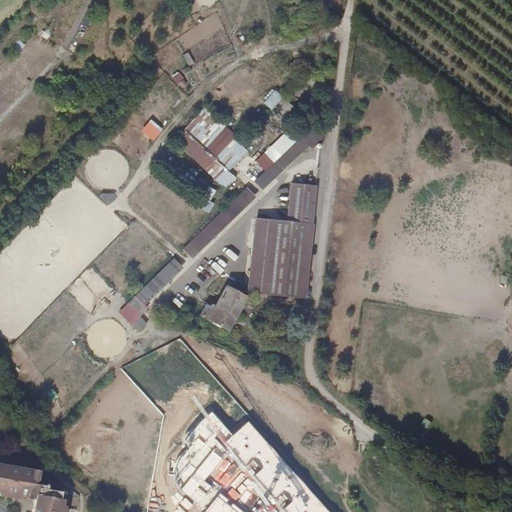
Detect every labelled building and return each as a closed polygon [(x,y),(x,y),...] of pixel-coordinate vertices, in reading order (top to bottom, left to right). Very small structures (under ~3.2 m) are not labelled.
[(284,117),(292,108),(275,91),(266,100),(284,117)] [(186,147),(215,175),(225,165),(216,156),(228,144),(234,139),(213,119),(186,147)] [(255,182),(261,188),(305,145),(316,134),(310,128),(255,182)] [(316,134),(305,145),(309,149),(320,138),(316,134)] [(216,156),(225,165),(236,153),(228,144),(216,156)] [(291,187),(286,223),(312,226),(316,189),(291,187)] [(253,196),(247,190),(185,250),(191,257),(253,196)] [(257,220),(250,295),(258,296),(267,221),(257,220)] [(286,223),(267,221),(258,296),(303,301),(312,226),(286,223)] [(144,303),(182,266),(175,259),(138,296),(144,303)] [(227,332),(244,297),(223,288),(213,308),(206,305),(199,318),(227,332)] [(54,511),(55,507),(61,508),(62,501),(59,500),(60,493),(45,491),(46,488),(36,486),(38,472),(24,470),(23,476),(16,476),(17,469),(0,465),(0,494),(13,497),(14,491),(20,492),(19,498),(19,499),(33,501),(33,504),(39,505),(38,511),(32,510),(31,511),(54,511)]
